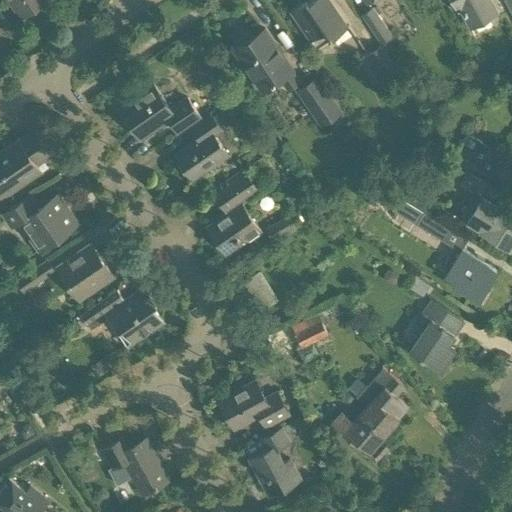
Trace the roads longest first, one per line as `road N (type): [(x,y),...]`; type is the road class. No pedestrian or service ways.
road 1 (residential): [(157,372),(208,345),(213,316),(46,71)]
road 2 (residential): [(232,511),(157,372)]
road 3 (residential): [(446,511),(511,389)]
road 4 (residential): [(46,435),(157,372)]
road 5 (residential): [(46,71),(149,0)]
